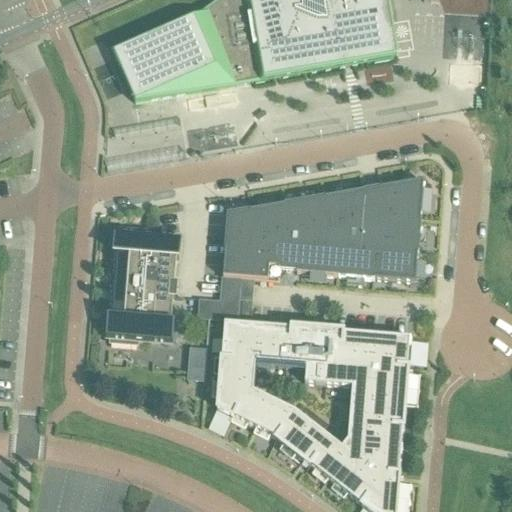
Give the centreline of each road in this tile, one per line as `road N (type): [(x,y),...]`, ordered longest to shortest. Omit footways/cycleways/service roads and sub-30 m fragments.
road 1 (residential): [(48,199),(443,133),(468,151),(472,167),(466,289),(478,344)]
road 2 (residential): [(48,199),(29,448)]
road 3 (residential): [(18,34),(54,118),(48,199)]
